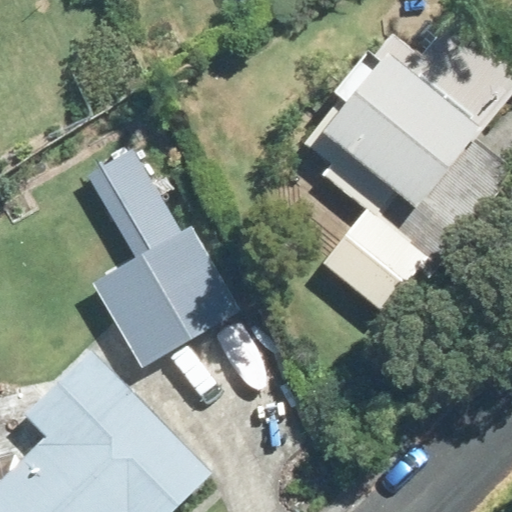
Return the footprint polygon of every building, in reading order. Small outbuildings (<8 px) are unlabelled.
[(341,166),(333,177),(376,212),(332,268),(391,315),(425,271),(438,281),(511,189),(511,168),(483,145),(511,109),(511,63),(462,23),(431,61),(408,43),(393,60),(379,48),(345,90),(360,102),(350,114),(342,108),(313,143),(341,166)] [(188,63),(150,82),(164,111),(202,92),(188,63)] [(135,152),(105,169),(121,197),(151,179),(135,152)] [(236,306),(196,233),(109,281),(149,355),(236,306)] [(102,350),(33,415),(56,439),(0,492),(0,511),(183,511),(222,476),(102,350)]
